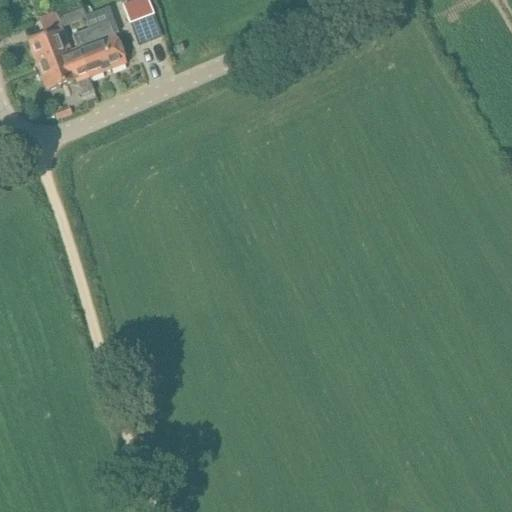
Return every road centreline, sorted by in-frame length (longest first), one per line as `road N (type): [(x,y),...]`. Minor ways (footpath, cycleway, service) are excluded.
road 1 (tertiary): [(375,0),(60,135),(19,131),(0,108)]
road 2 (track): [(35,138),(148,511)]
